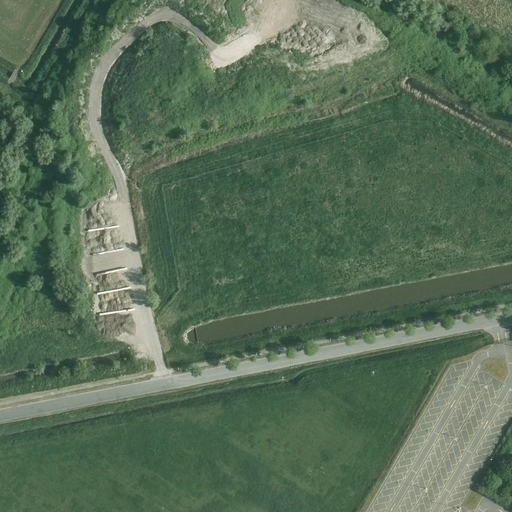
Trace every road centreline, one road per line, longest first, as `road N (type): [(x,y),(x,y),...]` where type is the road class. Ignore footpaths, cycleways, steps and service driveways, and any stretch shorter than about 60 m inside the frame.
road 1 (track): [(163,384),(128,210),(96,119),(103,73),(137,31),(166,13),(221,52),(285,21)]
road 2 (residential): [(0,415),(511,315)]
